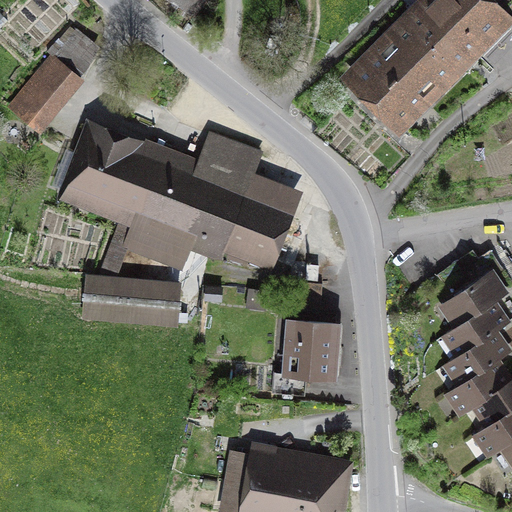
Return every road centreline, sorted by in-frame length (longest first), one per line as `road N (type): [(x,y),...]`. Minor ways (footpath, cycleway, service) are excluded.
road 1 (tertiary): [(354,232),(323,170),(117,0)]
road 2 (tertiary): [(379,496),(354,232)]
road 3 (residential): [(354,232),(511,211)]
